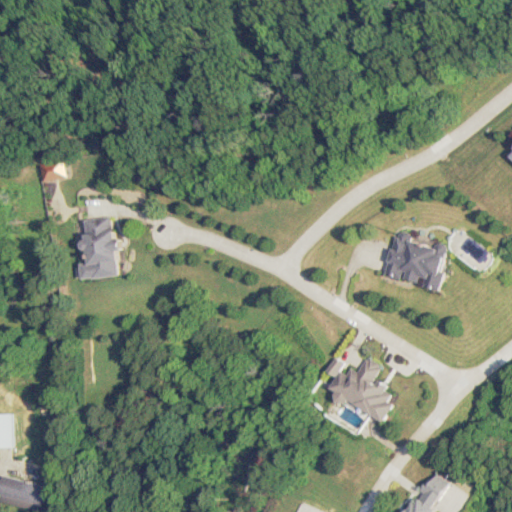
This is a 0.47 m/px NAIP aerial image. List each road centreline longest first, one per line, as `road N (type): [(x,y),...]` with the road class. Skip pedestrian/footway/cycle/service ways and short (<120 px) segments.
road 1 (residential): [(459,388),(286,275),(224,246),(168,233)]
road 2 (residential): [(286,275),(349,197),(453,141),(511,92)]
road 3 (residential): [(368,511),(459,388),(511,345)]
